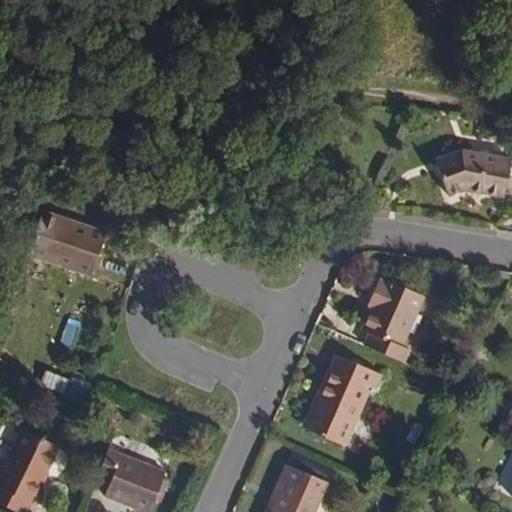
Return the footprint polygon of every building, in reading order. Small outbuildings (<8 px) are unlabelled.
[(465,190),(504,196),(511,159),(461,151),(444,157),(447,165),(438,168),(448,195),(465,190)] [(447,165),(444,157),(435,160),(438,168),(447,165)] [(41,211),(27,253),(90,275),(105,233),(41,211)] [(364,345),(403,362),(409,349),(401,346),(423,296),(384,279),(383,281),(378,279),(370,298),(375,301),(372,307),(362,330),(369,333),(364,345)] [(42,352),(37,361),(55,370),(60,361),(42,352)] [(344,445),(370,387),(374,389),(381,374),(335,354),(317,396),(321,398),(307,429),(344,445)] [(321,398),(317,396),(303,427),(307,429),(321,398)] [(58,446),(21,428),(0,471),(0,503),(18,511),(25,511),(30,503),(32,504),(41,486),(37,484),(44,471),(46,472),(58,446)] [(165,472),(108,449),(97,476),(110,481),(104,495),(146,511),(149,511),(155,498),(162,479),(165,472)] [(313,511),(327,482),(287,464),(274,492),(279,494),(271,511),(313,511)] [(155,498),(160,500),(168,481),(162,479),(155,498)] [(271,511),(279,494),(274,492),(265,511),(271,511)]
